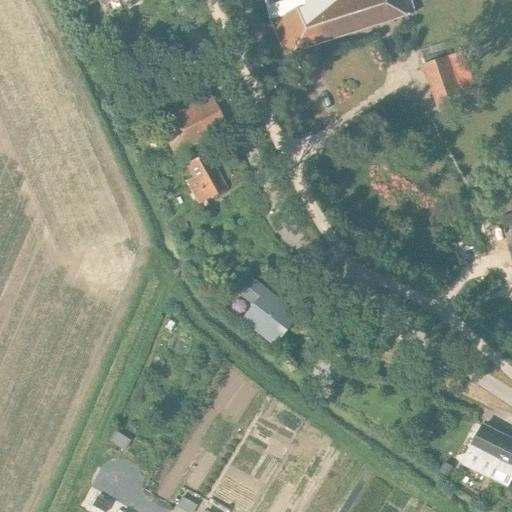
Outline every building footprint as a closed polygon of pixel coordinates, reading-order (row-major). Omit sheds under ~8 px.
[(262,0),(267,20),(268,20),(283,58),(413,18),(408,0),(262,0)] [(447,57),(423,65),(439,113),(463,105),(447,57)] [(210,97),(155,124),(172,156),(201,142),(226,130),(210,97)] [(206,152),(183,164),(190,179),(184,182),(195,205),(205,200),(225,190),(206,152)] [(511,261),(511,214),(501,217),(511,261)] [(237,289),(234,293),(250,306),(239,320),(272,347),(285,331),(298,316),(248,277),(248,276),(246,279),(237,289)] [(358,361),(370,344),(349,329),(337,346),(329,341),(308,372),(333,390),(354,359),(358,361)] [(471,451),(464,465),(489,478),(508,487),(511,478),(511,477),(511,441),(482,427),(471,451)] [(123,450),(129,441),(114,431),(109,440),(123,450)] [(445,461),(439,470),(447,476),(453,466),(445,461)] [(95,495),(90,504),(104,511),(110,503),(95,495)] [(175,506),(185,511),(191,511),(195,506),(180,497),(175,506)]
